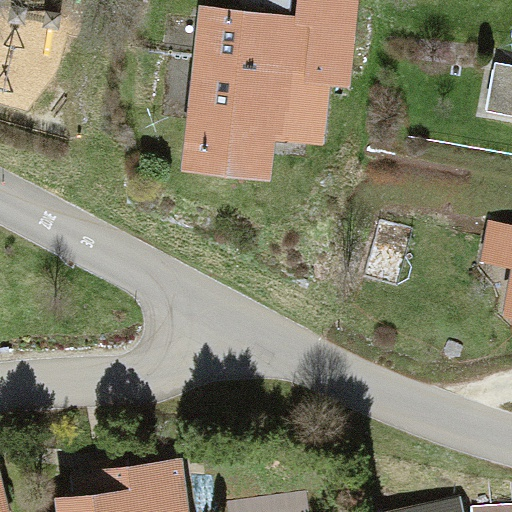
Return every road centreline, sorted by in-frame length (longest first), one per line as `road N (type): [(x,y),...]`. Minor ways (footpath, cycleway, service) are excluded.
road 1 (residential): [(0,199),(272,343)]
road 2 (residential): [(272,343),(135,384),(0,390)]
road 3 (residential): [(272,343),(511,439)]
